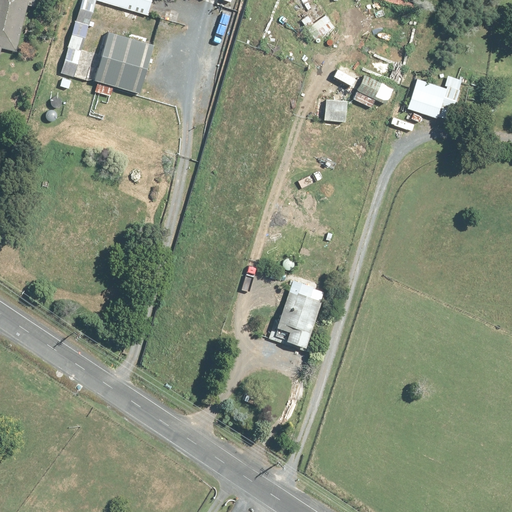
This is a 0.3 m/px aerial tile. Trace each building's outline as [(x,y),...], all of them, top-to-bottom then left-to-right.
[(0,0),(0,46),(17,50),(26,0),(0,0)] [(149,0),(78,0),(58,74),(73,78),(90,14),(103,18),(107,6),(114,8),(111,19),(120,21),(123,10),(145,16),(149,0)] [(299,20),(312,40),(315,45),(324,40),(320,35),(333,26),(320,6),(299,20)] [(130,39),(104,33),(90,81),(95,82),(93,91),(109,95),(111,88),(138,96),(152,44),(145,42),(150,25),(135,21),(130,39)] [(71,80),(58,76),(55,87),(68,91),(71,80)] [(442,88),(414,79),(402,109),(405,110),(403,117),(426,124),(428,119),(433,120),(435,116),(448,120),(451,108),(458,110),(461,99),(456,97),(461,81),(445,76),(442,88)] [(58,94),(57,94),(56,93),(54,93),(53,94),(51,94),(50,95),(48,96),(47,97),(46,98),(46,100),(45,101),(45,103),(45,104),(46,106),(46,107),(47,109),(49,110),(50,111),(51,111),(53,112),(55,112),(56,112),(58,111),(59,111),(60,110),(62,108),(62,107),(63,106),(64,104),(64,102),(63,101),(63,99),(62,98),(61,96),(60,95),(59,94),(58,94)] [(332,99),(322,99),(321,120),(344,122),(345,100),(342,100),(343,95),(333,94),(332,99)] [(288,256),(287,256),(285,256),(284,257),(283,257),(281,258),(280,259),(279,261),(279,262),(278,263),(278,265),(279,266),(279,268),(280,269),(280,270),(282,272),(283,272),(284,273),(286,273),(287,273),(289,273),(290,273),(291,272),(293,271),(294,270),(295,269),(295,268),(296,266),(296,265),(295,263),(295,262),(294,260),(294,259),(292,258),(291,257),(290,257),(288,256)] [(326,294),(292,283),(277,328),(292,333),(289,344),(308,350),(326,294)]
